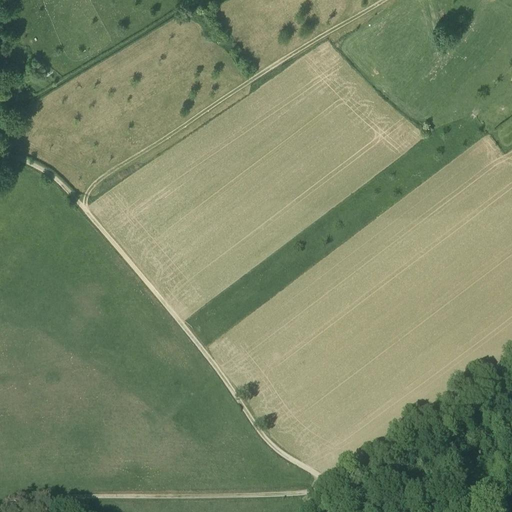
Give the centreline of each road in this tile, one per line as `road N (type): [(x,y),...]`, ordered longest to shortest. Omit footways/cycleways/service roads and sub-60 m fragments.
road 1 (track): [(348,481),(331,481),(275,450),(92,216),(45,170),(4,155)]
road 2 (track): [(383,0),(93,184),(86,210)]
road 3 (track): [(348,481),(293,493),(0,505)]
road 4 (unclassified): [(511,361),(348,481)]
